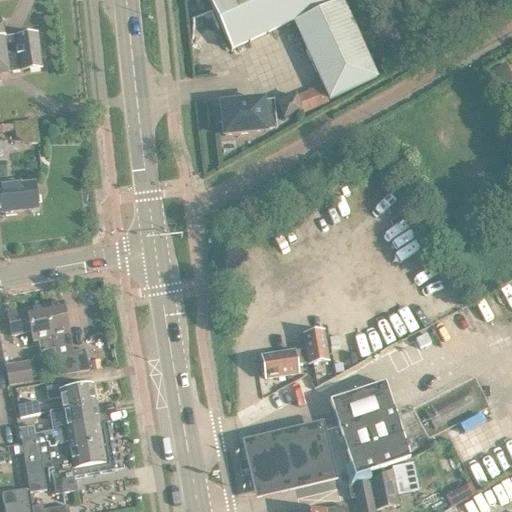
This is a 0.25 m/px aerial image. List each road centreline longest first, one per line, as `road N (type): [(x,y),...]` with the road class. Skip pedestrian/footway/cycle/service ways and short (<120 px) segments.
road 1 (secondary): [(198,511),(156,248)]
road 2 (secondary): [(156,248),(123,0)]
road 3 (unclassified): [(0,278),(156,248)]
